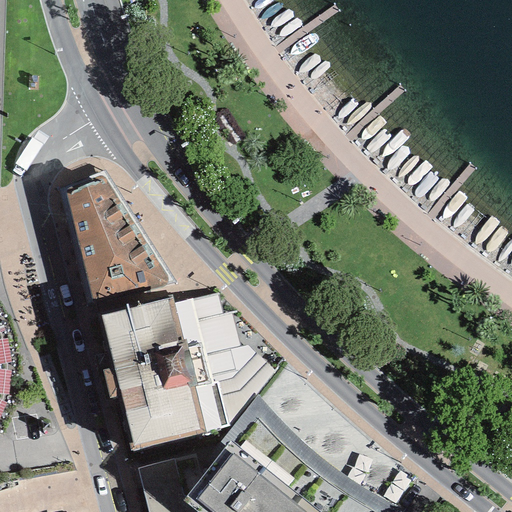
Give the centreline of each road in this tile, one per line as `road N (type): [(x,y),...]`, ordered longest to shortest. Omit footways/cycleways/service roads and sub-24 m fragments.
road 1 (primary): [(510,511),(238,264),(163,179),(117,105)]
road 2 (residential): [(31,201),(108,511)]
road 3 (residential): [(31,201),(30,183),(51,140),(117,105)]
